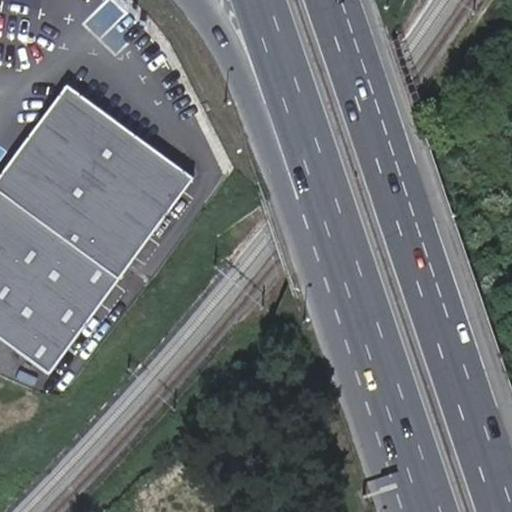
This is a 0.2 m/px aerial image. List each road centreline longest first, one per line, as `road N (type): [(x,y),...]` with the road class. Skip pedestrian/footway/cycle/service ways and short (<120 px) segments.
road 1 (trunk): [(506,511),(334,0)]
road 2 (trunk): [(198,0),(239,73),(312,245),(349,272)]
road 3 (trunk): [(257,0),(349,272)]
road 4 (trunk): [(349,272),(429,511)]
